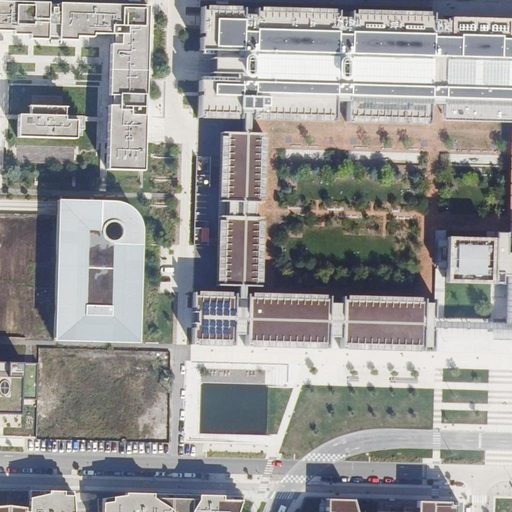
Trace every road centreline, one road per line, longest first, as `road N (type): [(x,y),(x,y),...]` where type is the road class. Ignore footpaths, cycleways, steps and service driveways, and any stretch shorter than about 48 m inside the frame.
road 1 (residential): [(176,0),(171,140),(183,140),(176,463)]
road 2 (tertiary): [(478,472),(176,463)]
road 3 (tertiary): [(176,463),(0,459)]
